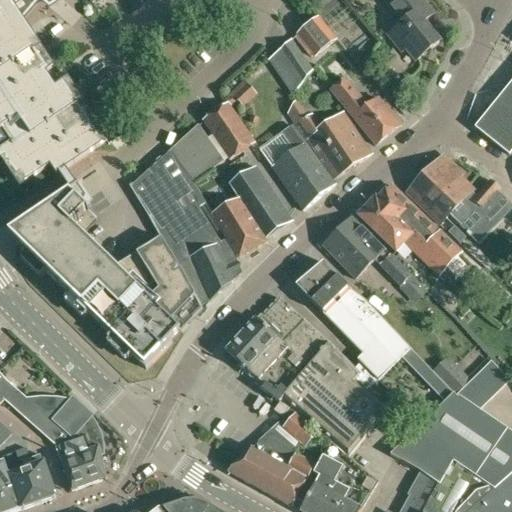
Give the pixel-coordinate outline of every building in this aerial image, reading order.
[(0,0),(0,158),(2,157),(21,185),(49,166),(56,176),(107,142),(67,84),(56,91),(44,75),(51,70),(19,22),(38,0),(40,0),(47,6),(52,0),(88,0),(92,5),(99,0),(0,0)] [(418,61),(440,43),(424,23),(434,15),(421,0),(385,0),(404,23),(389,35),(403,52),(408,49),(418,61)] [(337,40),(320,18),(308,27),(298,36),(315,58),(337,40)] [(313,71),(292,41),(279,52),(301,85),(313,71)] [(496,93),(491,103),(511,112),(511,76),(505,73),(501,83),(496,93)] [(376,147),(402,127),(379,99),(370,107),(347,79),(332,92),(376,147)] [(243,108),(257,95),(246,84),(233,96),(243,108)] [(335,181),(372,156),(344,115),(320,130),(311,117),(307,120),(295,103),(288,114),(306,141),(307,140),(335,181)] [(232,161),(256,144),(228,105),(204,122),(232,161)] [(286,159),(318,201),(338,186),(293,126),(282,135),(295,152),(286,159)] [(130,187),(129,187),(148,219),(160,240),(162,238),(166,245),(202,307),(204,307),(205,308),(206,307),(239,278),(238,277),(233,265),(224,244),(221,245),(199,210),(205,206),(206,205),(193,186),(226,162),(199,127),(186,139),(170,153),(162,160),(146,174),(144,176),(133,186),(132,185),(130,187)] [(419,182),(452,213),(460,221),(474,206),(477,209),(480,207),(483,210),(491,217),(509,199),(500,191),(501,190),(492,182),(477,197),(458,180),(463,175),(444,156),(419,182)] [(318,201),(286,159),(273,169),(304,211),(318,201)] [(240,201),(265,240),(293,222),(256,168),(230,185),(240,201)] [(49,204),(38,211),(27,219),(16,226),(5,234),(16,245),(25,253),(21,256),(42,276),(45,273),(67,295),(64,298),(72,306),(85,318),(88,315),(106,332),(110,337),(107,340),(128,360),(131,357),(136,362),(145,371),(164,353),(172,345),(169,342),(179,332),(176,328),(183,321),(188,326),(198,316),(202,311),(202,307),(166,245),(162,238),(160,240),(114,268),(104,258),(81,236),(97,220),(80,204),(85,200),(77,187),(83,183),(82,182),(76,185),(69,190),(49,204)] [(452,213),(419,182),(407,195),(440,225),(452,213)] [(392,188),(378,203),(398,223),(403,217),(418,231),(416,233),(429,246),(419,257),(440,277),(462,253),(392,188)] [(240,201),(214,217),(239,258),(238,258),(239,260),(267,245),(264,240),(265,240),(240,201)] [(398,223),(378,203),(376,201),(360,218),(397,253),(406,244),(419,257),(429,246),(416,233),(418,231),(403,217),(398,223)] [(353,219),(338,234),(371,266),(385,252),(353,219)] [(371,266),(338,234),(324,248),(356,281),(371,266)] [(423,287),(392,256),(381,267),(411,298),(423,287)] [(470,511),(511,476),(511,433),(479,411),(509,383),(492,364),(457,399),(414,352),(368,304),(349,291),(323,264),(297,290),(363,356),(358,361),(379,382),(402,359),(445,403),(390,456),(420,473),(407,496),(409,497),(402,510),(406,511),(470,511)] [(266,324),(264,327),(278,342),(281,346),(304,321),(281,300),(264,319),(265,320),(266,324)] [(278,342),(264,327),(257,320),(254,323),(253,322),(244,331),(245,332),(237,342),(236,341),(227,350),(228,351),(226,353),(247,373),(278,342)] [(281,346),(278,342),(247,373),(262,384),(257,389),(280,404),(281,402),(330,345),(304,321),(281,346)] [(11,338),(0,348),(0,352),(11,364),(24,351),(11,338)] [(281,402),(290,408),(297,414),(324,438),(328,442),(343,455),(344,455),(344,454),(348,458),(381,417),(344,385),(357,372),(330,345),(281,402)] [(470,385),(448,363),(437,374),(458,396),(470,385)] [(42,397),(27,399),(6,380),(0,372),(0,405),(5,401),(56,447),(71,491),(72,493),(105,481),(107,481),(101,456),(104,455),(103,454),(103,446),(101,439),(99,431),(95,424),(91,418),(93,416),(74,399),(72,400),(57,398),(42,397)] [(397,400),(384,414),(400,428),(413,414),(397,400)] [(281,402),(280,404),(274,412),(283,418),(290,408),(281,402)] [(260,444),(240,463),(228,473),(274,499),(281,486),(297,457),(299,441),(306,447),(318,433),(296,415),(297,414),(290,408),(283,418),(279,423),(260,444)] [(15,453),(19,464),(30,460),(26,449),(15,453)] [(344,454),(344,455),(344,456),(329,483),(320,478),(301,511),(361,511),(378,484),(347,459),(348,458),(344,454)] [(0,470),(0,475),(20,511),(56,498),(44,463),(43,465),(39,456),(31,459),(33,468),(7,476),(5,468),(0,470)] [(281,486),(274,499),(292,509),(315,467),(297,457),(281,486)] [(0,511),(16,511),(20,511),(0,475),(0,511)] [(511,511),(511,476),(470,511),(511,511)] [(163,509),(165,511),(218,511),(209,506),(197,503),(187,501),(163,509)]
